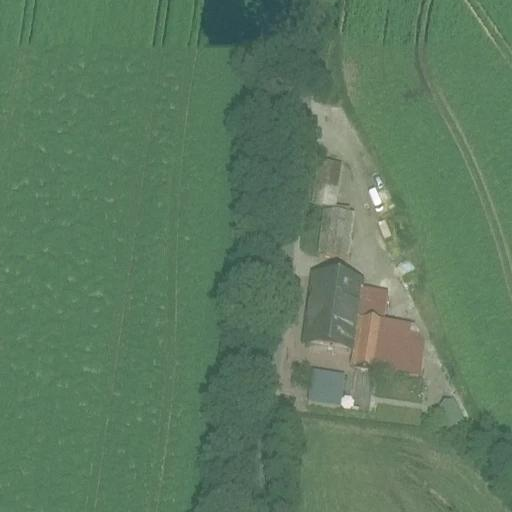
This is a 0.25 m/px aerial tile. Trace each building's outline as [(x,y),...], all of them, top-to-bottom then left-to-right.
[(342,165),(319,162),(314,205),(336,208),(342,165)] [(352,218),(326,214),(320,259),(347,263),(352,218)] [(361,284),(314,278),(306,348),(352,353),(357,318),(360,292),(361,284)] [(360,292),(357,318),(387,322),(390,296),(360,292)] [(380,326),(361,323),(355,368),(374,370),(380,326)] [(374,371),(421,377),(427,332),(380,326),(374,370),(374,371)] [(337,408),(339,375),(305,372),(302,405),(337,408)]
